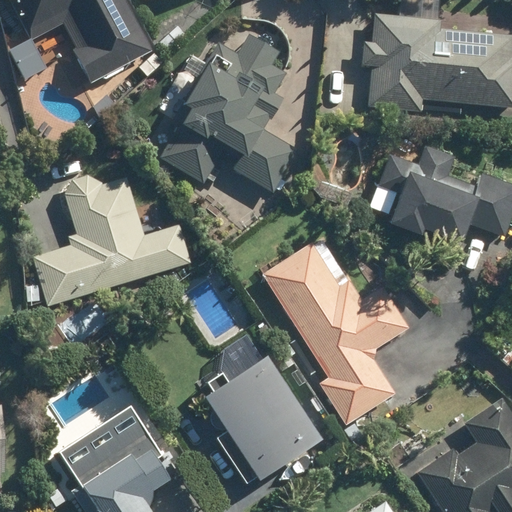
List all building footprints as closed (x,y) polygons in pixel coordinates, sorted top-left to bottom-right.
[(124,0),(12,0),(36,39),(56,26),(92,86),(153,49),(124,0)] [(511,34),(443,25),(444,18),(367,8),(359,66),(368,67),(362,110),(423,118),(426,103),(511,114),(511,34)] [(244,177),(277,196),(305,147),(273,128),(286,106),(208,61),(152,158),(208,190),(227,157),(248,170),(244,177)] [(462,151),(415,137),(408,160),(380,151),(369,187),(387,193),(376,229),(459,255),(466,231),(502,242),(511,207),(511,181),(476,170),(473,179),(455,174),(462,151)] [(102,168),(52,183),(71,246),(29,258),(44,309),(199,264),(184,213),(143,225),(128,175),(106,181),(102,168)] [(407,327),(379,285),(348,306),(306,244),(258,277),(321,371),(308,380),(341,427),(354,418),(392,392),(367,354),(407,327)] [(263,347),(192,395),(255,488),(327,440),(263,347)] [(451,447),(413,476),(440,511),(511,511),(511,415),(499,398),(464,425),(475,440),(457,454),(451,447)] [(150,511),(141,496),(174,477),(134,408),(53,455),(85,511),(150,511)] [(363,511),(388,511),(381,500),(363,511)]
